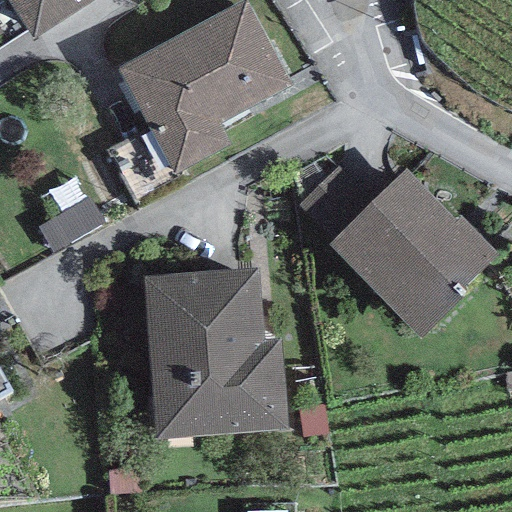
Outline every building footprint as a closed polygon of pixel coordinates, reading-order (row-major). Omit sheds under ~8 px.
[(6,0),(32,40),(95,0),(6,0)] [(291,85),(245,2),(117,71),(174,175),(228,146),(216,125),(291,85)] [(372,200),(337,166),(299,205),(334,239),(372,200)] [(455,222),(404,169),(372,200),(334,239),(328,243),(421,338),(466,295),(462,290),(498,255),(461,217),(455,222)] [(257,270),(142,279),(154,435),(285,426),(278,338),(262,339),(257,270)] [(0,399),(11,393),(0,371),(0,399)]
